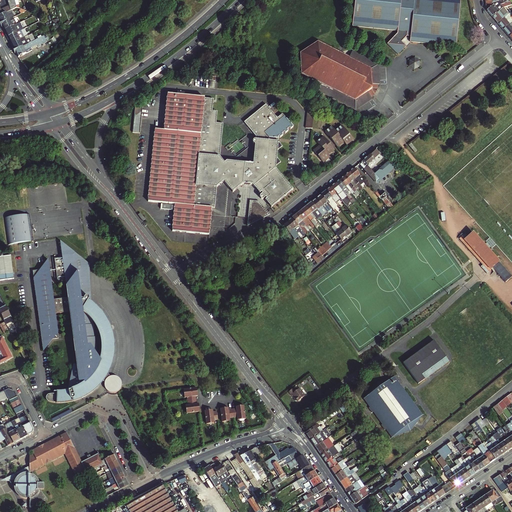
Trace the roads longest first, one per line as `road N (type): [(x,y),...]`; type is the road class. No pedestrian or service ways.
road 1 (residential): [(175,271),(277,218),(500,38)]
road 2 (primary): [(224,0),(128,76),(52,111)]
road 3 (residential): [(351,510),(511,383)]
road 4 (tertiary): [(51,127),(169,274)]
road 5 (residential): [(292,427),(151,479)]
road 6 (primary): [(129,89),(241,0)]
road 7 (tertiary): [(207,322),(292,427)]
